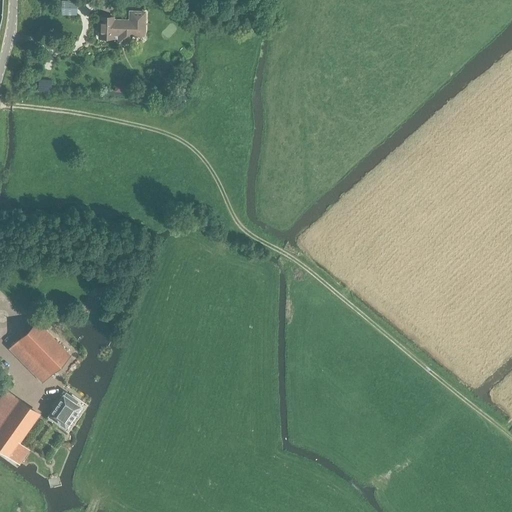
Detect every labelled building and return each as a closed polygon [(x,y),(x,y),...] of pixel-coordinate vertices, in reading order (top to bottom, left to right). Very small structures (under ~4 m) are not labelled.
[(79,13),(79,0),(61,0),(61,13),(79,13)] [(134,36),(144,36),(145,12),(129,11),(129,20),(114,19),(114,17),(99,16),(98,38),(118,38),(118,42),(134,43),(134,36)] [(51,92),(51,80),(42,79),(41,91),(51,92)] [(11,348),(42,379),(68,354),(37,323),(11,348)] [(6,391),(0,400),(0,446),(10,454),(38,414),(6,391)] [(65,426),(80,406),(75,402),(77,400),(66,391),(64,394),(63,394),(48,415),(65,426)]
